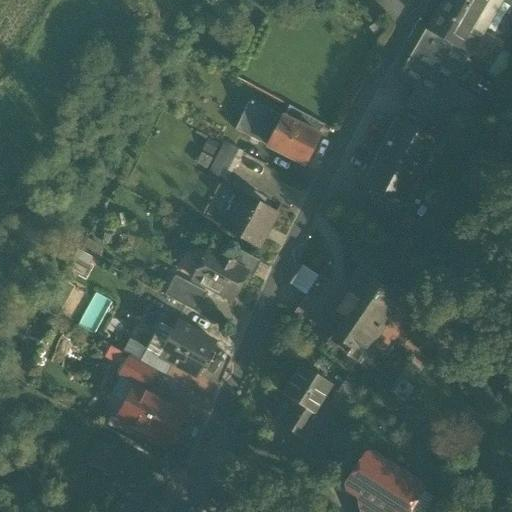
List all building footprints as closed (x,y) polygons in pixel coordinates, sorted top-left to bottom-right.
[(466,52),(471,55),(502,0),(444,0),(427,29),(428,30),(466,52)] [(428,30),(409,62),(447,85),(466,52),(428,30)] [(437,102),(447,85),(409,62),(398,80),(415,90),(437,103),(437,102)] [(436,124),(461,138),(480,105),(447,85),(437,102),(446,107),(436,124)] [(405,107),(436,124),(446,107),(437,102),(437,103),(415,90),(405,107)] [(234,130),(268,147),(283,117),(250,100),(234,130)] [(283,117),(318,135),(323,125),(288,107),(283,117)] [(268,147),(304,166),(319,135),(318,135),(283,117),(268,147)] [(362,188),(400,207),(434,139),(397,120),(362,188)] [(241,152),(225,144),(210,173),(226,181),(241,152)] [(204,218),(222,228),(239,195),(222,185),(204,218)] [(222,228),(259,248),(277,215),(239,195),(222,228)] [(240,251),(234,262),(235,262),(233,266),(246,273),(252,276),(260,262),(259,261),(240,251)] [(193,280),(231,301),(246,273),(233,266),(235,262),(234,262),(224,256),(222,260),(208,252),(193,280)] [(306,295),(318,276),(301,265),(289,284),(306,295)] [(361,273),(342,303),(380,328),(399,299),(361,273)] [(164,296),(196,313),(206,293),(174,276),(164,296)] [(294,313),(314,326),(339,289),(318,276),(306,295),(294,313)] [(361,357),(380,328),(342,303),(322,332),(361,357)] [(176,323),(169,338),(157,331),(146,350),(158,357),(173,365),(197,378),(215,344),(176,323)] [(146,350),(140,362),(156,371),(166,377),(173,365),(158,357),(146,350)] [(145,390),(156,371),(140,362),(130,358),(120,378),(135,386),(135,385),(145,390)] [(297,405),(313,414),(331,385),(301,366),(283,396),(297,405)] [(392,394),(403,402),(411,390),(408,388),(416,375),(409,370),(392,394)] [(330,404),(344,412),(359,389),(346,379),(330,404)] [(116,422),(165,448),(185,412),(145,390),(135,385),(135,386),(116,422)] [(283,428),(298,437),(313,414),(297,405),(283,428)] [(86,465),(111,476),(121,451),(97,441),(86,465)] [(374,511),(399,511),(417,485),(368,453),(346,487),(377,508),(374,511)] [(117,511),(153,511),(167,480),(136,467),(117,511)] [(206,496),(227,504),(236,482),(215,474),(206,496)]
